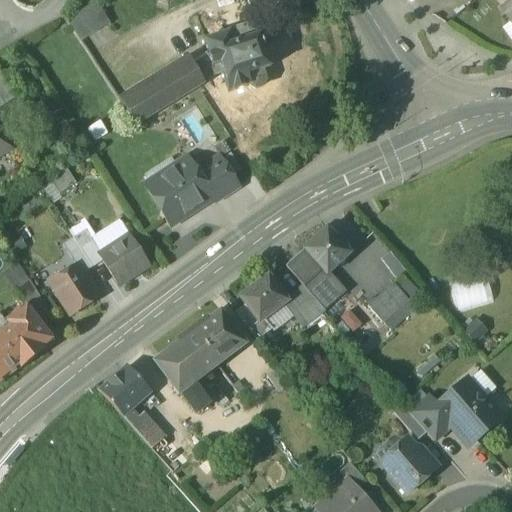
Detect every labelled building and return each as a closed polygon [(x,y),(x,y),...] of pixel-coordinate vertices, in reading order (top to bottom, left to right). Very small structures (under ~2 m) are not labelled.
[(511,21),(511,0),(501,9),(511,23),(511,21)] [(65,21),(80,43),(110,25),(97,3),(65,21)] [(227,93),(249,86),(246,76),(260,72),(268,70),(263,52),(264,52),(260,37),(241,42),(238,40),(230,43),(227,33),(203,40),(207,56),(192,65),(202,84),(213,77),(221,74),(227,93)] [(134,125),(134,126),(149,116),(198,86),(202,84),(192,65),(191,62),(175,72),(175,73),(136,96),(121,105),(134,125)] [(263,82),(260,72),(246,76),(249,86),(254,89),(261,87),(263,82)] [(0,82),(0,108),(14,99),(3,81),(0,82)] [(48,98),(33,107),(41,120),(56,111),(48,98)] [(0,157),(12,150),(0,132),(0,157)] [(219,159),(228,152),(222,142),(212,149),(219,159)] [(228,152),(219,159),(231,178),(241,171),(228,152)] [(148,184),(176,166),(171,159),(143,177),(148,184)] [(166,223),(174,225),(180,221),(182,215),(201,203),(206,204),(211,201),(213,200),(196,174),(187,159),(176,166),(174,173),(148,189),(162,211),(161,217),(166,223)] [(211,201),(213,203),(237,188),(231,178),(219,159),(196,174),(213,200),(211,201)] [(174,173),(176,166),(148,184),(146,185),(148,189),(174,173)] [(65,170),(48,183),(49,185),(57,196),(75,184),(65,170)] [(57,196),(49,185),(41,190),(52,206),(60,200),(57,196)] [(98,255),(128,236),(118,221),(94,237),(90,239),(97,251),(96,251),(98,255)] [(73,239),(85,232),(90,239),(94,237),(85,222),(68,232),(73,239)] [(303,252),(321,272),(326,277),(329,274),(350,255),(344,249),(345,248),(339,242),(339,243),(326,230),(320,230),(315,235),(314,240),(302,251),(303,252)] [(73,239),(85,258),(96,251),(97,251),(90,239),(85,232),(73,239)] [(5,240),(13,256),(25,250),(17,234),(5,240)] [(102,262),(118,287),(148,268),(128,236),(98,255),(98,256),(102,262)] [(76,268),(77,268),(82,275),(92,269),(85,258),(73,239),(61,246),(76,268)] [(98,255),(96,251),(85,258),(92,269),(102,262),(98,256),(98,255)] [(285,268),(303,288),(321,272),(303,252),(285,268)] [(380,262),(395,280),(404,273),(389,254),(380,262)] [(0,275),(13,293),(28,281),(17,262),(0,275)] [(50,285),(70,316),(97,298),(82,275),(77,268),(76,268),(50,285)] [(304,290),(286,303),(304,327),(324,313),(346,293),(329,274),(326,277),(321,272),(303,288),(304,290)] [(494,302),(486,275),(450,285),(457,312),(494,302)] [(244,306),(257,324),(258,324),(263,321),(283,306),(286,303),(268,278),(266,279),(263,277),(254,284),(256,287),(239,299),(244,306)] [(27,312),(38,326),(51,317),(28,281),(13,293),(12,293),(24,309),(25,309),(27,312)] [(408,282),(401,289),(414,304),(421,297),(408,282)] [(367,307),(382,324),(407,302),(408,302),(393,285),(367,307)] [(382,324),(390,332),(415,311),(407,302),(382,324)] [(235,313),(248,331),(257,324),(244,306),(235,313)] [(263,321),(271,331),(273,335),(293,320),(283,306),(263,321)] [(9,326),(0,332),(0,344),(19,369),(52,344),(38,326),(27,312),(25,309),(24,309),(6,323),(9,326)] [(348,313),(339,321),(351,336),(361,327),(348,313)] [(179,395),(195,416),(208,406),(192,385),(201,378),(205,384),(211,379),(207,374),(243,346),(219,314),(207,323),(206,321),(177,342),(179,344),(154,363),(178,395),(179,395)] [(0,315),(0,332),(9,326),(6,323),(0,315)] [(271,331),(263,321),(258,324),(257,324),(248,331),(247,331),(256,343),(271,331)] [(462,333),(472,345),(486,333),(476,321),(462,333)] [(18,370),(19,369),(0,344),(0,382),(18,369),(18,370)] [(432,355),(414,371),(421,379),(440,363),(432,355)] [(99,393),(129,427),(137,419),(130,411),(149,393),(127,368),(99,393)] [(266,377),(278,394),(287,386),(275,370),(266,377)] [(481,404),(484,401),(496,391),(478,371),(464,384),(481,404)] [(398,382),(388,391),(398,402),(408,394),(398,382)] [(232,387),(237,395),(241,392),(236,384),(232,387)] [(462,431),(473,444),(500,420),(484,401),(481,404),(464,384),(435,409),(427,400),(409,415),(425,434),(425,435),(433,443),(450,428),(451,430),(462,431)] [(393,415),(416,442),(425,435),(425,434),(409,415),(402,407),(393,415)] [(129,427),(139,437),(150,427),(140,416),(137,419),(129,427)] [(162,441),(150,427),(139,437),(151,451),(162,441)] [(379,464),(406,495),(418,485),(417,484),(432,470),(406,440),(379,464)] [(379,462),(394,446),(387,441),(373,456),(379,462)] [(345,482),(355,493),(356,492),(366,484),(349,465),(338,475),(345,482)] [(373,511),(356,492),(355,493),(345,482),(319,505),(324,511),(373,511)]
